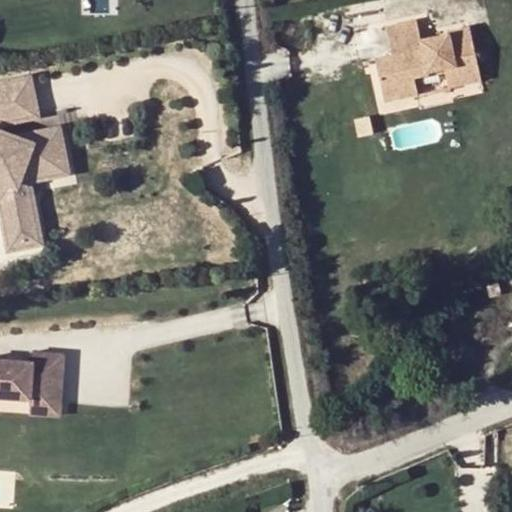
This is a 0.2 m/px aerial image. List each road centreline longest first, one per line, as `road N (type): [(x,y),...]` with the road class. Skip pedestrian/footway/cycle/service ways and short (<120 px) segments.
road 1 (residential): [(308,451),(245,0)]
road 2 (residential): [(313,485),(511,405)]
road 3 (residential): [(123,511),(308,451)]
